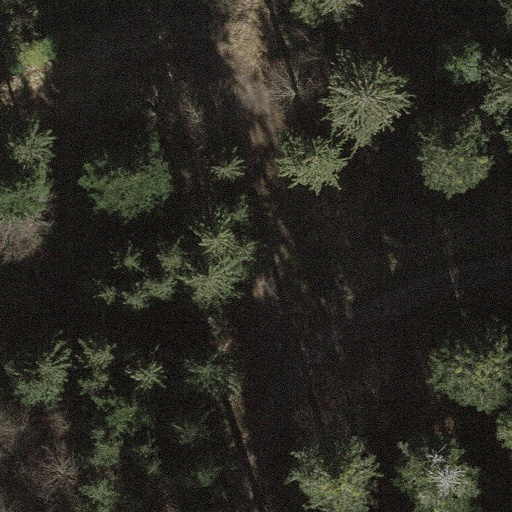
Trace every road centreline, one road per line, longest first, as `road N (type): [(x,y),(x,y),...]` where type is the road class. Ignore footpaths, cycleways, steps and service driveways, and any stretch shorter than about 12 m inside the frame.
road 1 (track): [(278,381),(270,180),(245,86),(216,64),(137,56),(0,107)]
road 2 (track): [(511,258),(409,289),(340,324),(278,381),(259,414),(236,511)]
